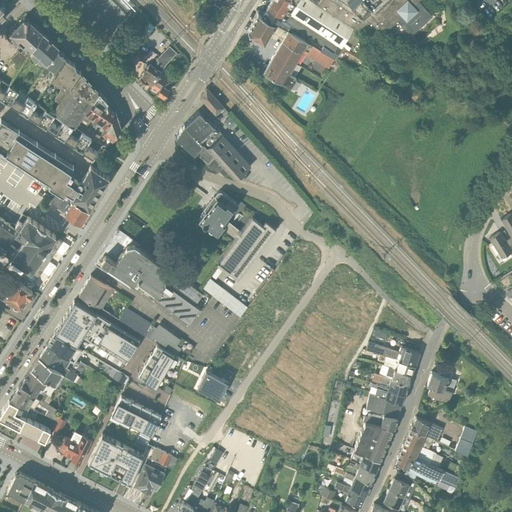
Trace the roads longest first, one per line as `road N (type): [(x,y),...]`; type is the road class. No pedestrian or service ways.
road 1 (residential): [(339,251),(157,511)]
road 2 (secondary): [(0,379),(158,139)]
road 3 (residential): [(364,511),(434,338),(478,285)]
road 4 (tertiary): [(158,139),(127,92),(37,0)]
road 5 (secondary): [(158,139),(246,3)]
road 6 (secondary): [(127,511),(0,446)]
road 7 (residential): [(478,285),(470,244),(511,169)]
